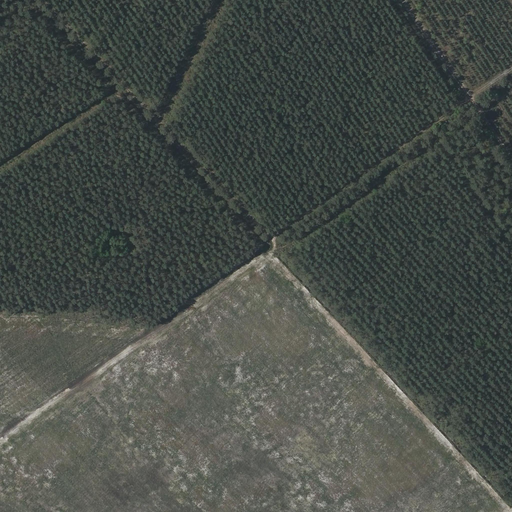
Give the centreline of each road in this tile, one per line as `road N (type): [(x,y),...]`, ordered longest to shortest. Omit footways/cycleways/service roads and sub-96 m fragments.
road 1 (track): [(38,0),(272,250)]
road 2 (track): [(0,442),(272,250)]
road 3 (track): [(408,0),(511,151)]
road 4 (track): [(156,125),(219,0)]
